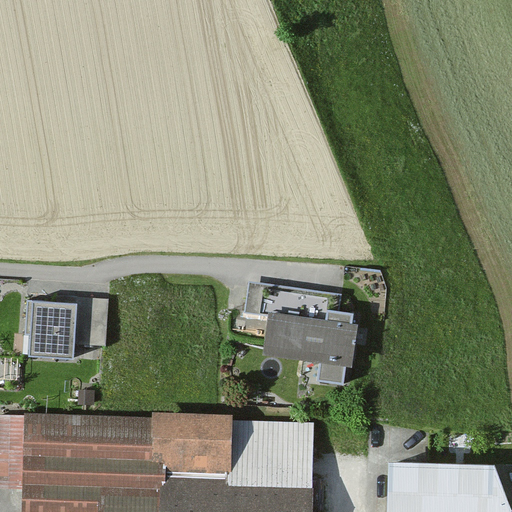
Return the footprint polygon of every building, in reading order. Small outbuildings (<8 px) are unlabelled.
[(251,316),(279,318),(275,363),(331,368),(330,382),(360,385),(361,371),(369,372),(373,331),(364,330),(366,317),(337,314),(339,297),(253,289),(251,316)] [(84,308),(30,305),(28,340),(48,341),(47,360),(81,362),(84,308)] [(174,511),(177,418),(159,417),(159,423),(2,418),(0,476),(0,489),(18,490),(30,491),(28,511),(174,511)] [(177,418),(174,511),(318,511),(321,428),(239,425),(239,420),(177,418)] [(511,511),(511,481),(508,471),(415,468),(401,468),(399,511),(511,511)]
